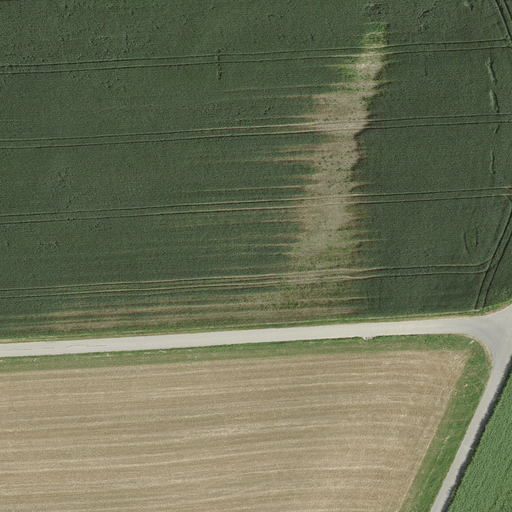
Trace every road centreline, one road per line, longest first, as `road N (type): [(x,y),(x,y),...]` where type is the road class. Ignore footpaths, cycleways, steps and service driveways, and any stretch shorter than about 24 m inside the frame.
road 1 (unclassified): [(0,348),(459,324),(510,332)]
road 2 (unclassified): [(437,511),(494,390),(510,332)]
